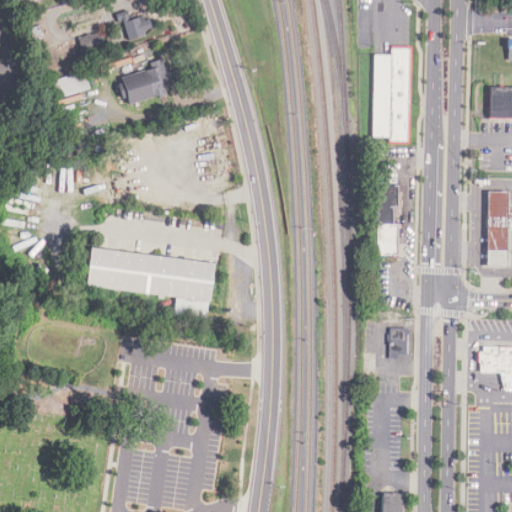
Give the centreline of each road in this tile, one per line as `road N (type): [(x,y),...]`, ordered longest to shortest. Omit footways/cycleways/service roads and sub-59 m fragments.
road 1 (tertiary): [(260,511),(275,375),(273,260),(255,148),(212,0)]
road 2 (secondary): [(435,0),(424,511)]
road 3 (secondary): [(448,511),(457,0)]
